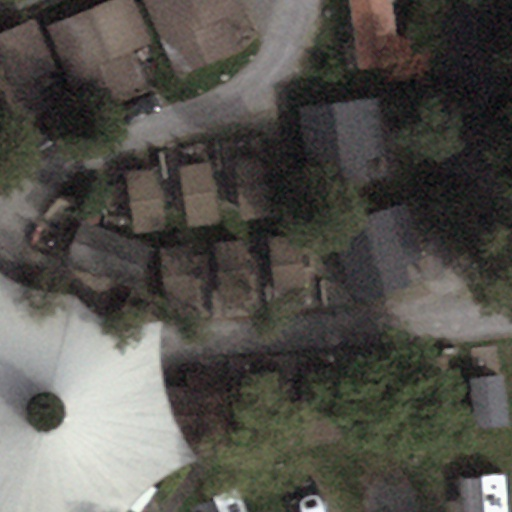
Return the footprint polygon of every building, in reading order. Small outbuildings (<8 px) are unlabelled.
[(76,80),(155,50),(135,0),(68,0),(48,8),(76,80)] [(151,0),(176,60),(240,35),(226,0),(151,0)] [(350,0),(355,55),(399,51),(394,0),(350,0)] [(310,147),(388,137),(381,82),(303,91),(310,147)] [(214,145),(223,207),(275,199),(266,138),(214,145)] [(213,145),(186,146),(188,210),(215,209),(213,145)] [(133,215),(161,214),(159,150),(130,151),(133,215)] [(412,201),(339,225),(358,283),(431,259),(412,201)] [(68,254),(139,277),(154,230),(83,207),(68,254)] [(163,298),(258,284),(249,220),(154,234),(163,298)] [(176,457),(219,442),(216,374),(195,376),(196,391),(171,392),(176,457)] [(450,465),(452,507),(498,505),(496,462),(450,465)]
